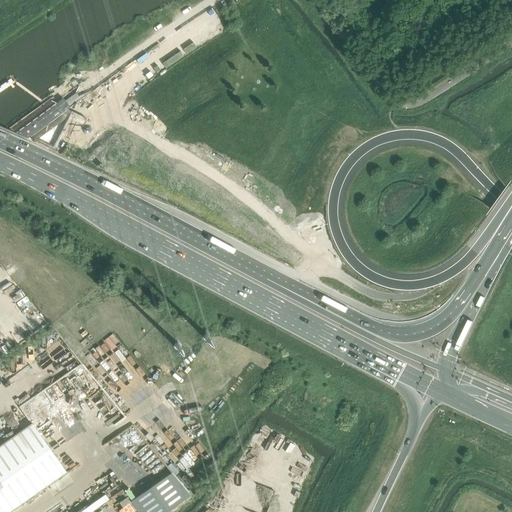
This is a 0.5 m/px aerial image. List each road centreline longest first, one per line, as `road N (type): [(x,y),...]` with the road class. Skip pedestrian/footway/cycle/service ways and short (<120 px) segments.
road 1 (motorway): [(504,231),(440,279),(384,283),(344,252),(334,194),(351,160),(370,144),(420,134),(460,155),(511,208)]
road 2 (primary): [(0,162),(401,372)]
road 3 (primary): [(313,291),(129,162),(0,102)]
road 4 (primary): [(313,291),(0,140)]
road 5 (unclassified): [(0,151),(212,0)]
road 6 (unclassified): [(317,0),(398,98),(420,97),(511,41)]
road 7 (motorway): [(468,290),(444,314),(404,325),(313,291)]
road 8 (primary): [(444,366),(376,336),(313,291)]
